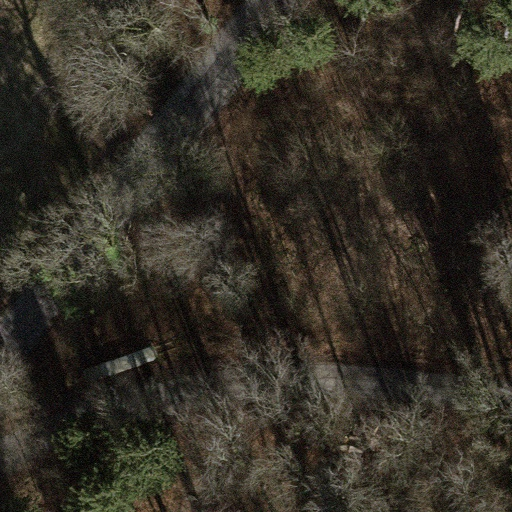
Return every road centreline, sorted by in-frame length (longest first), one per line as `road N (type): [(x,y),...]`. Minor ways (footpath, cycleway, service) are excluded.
road 1 (track): [(0,449),(83,410),(201,384),(373,386),(511,403)]
road 2 (unclassified): [(277,0),(0,364)]
